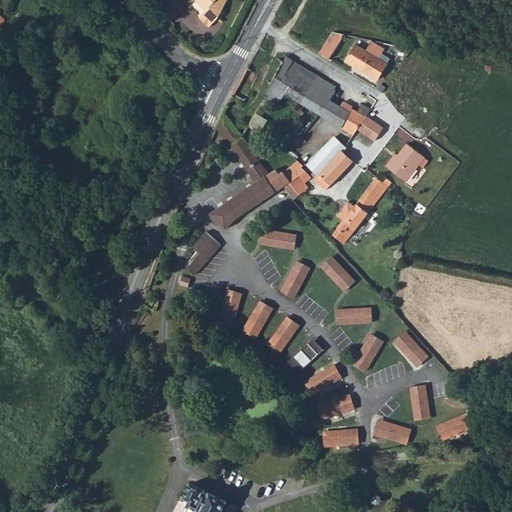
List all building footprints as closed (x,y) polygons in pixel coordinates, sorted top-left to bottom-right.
[(194,0),(204,9),(208,5),(218,15),(225,0),(194,0)] [(204,9),(198,16),(209,26),(218,16),(218,15),(208,5),(204,9)] [(328,58),(344,34),(337,33),(333,32),(319,53),(328,58)] [(355,66),(377,79),(390,58),(382,53),(385,49),(371,41),(366,50),(355,66)] [(355,66),(366,50),(355,44),(345,60),(355,66)] [(398,54),(406,56),(407,55),(410,51),(409,48),(399,46),(398,54)] [(264,97),(277,105),(285,92),(300,102),(317,75),(285,56),(273,76),(274,77),(270,84),(264,97)] [(300,102),(319,113),(328,99),(336,86),(317,75),(300,102)] [(319,113),(353,134),(357,129),(365,115),(370,108),(362,103),(357,111),(352,108),(353,106),(344,101),(340,106),(328,99),(319,113)] [(216,126),(240,160),(256,182),(210,214),(225,229),(236,220),(283,187),(293,200),(299,195),(289,183),(290,181),(283,172),(283,171),(279,173),(275,169),(269,174),(242,135),(224,112),(216,126)] [(357,129),(375,141),(383,127),(365,115),(357,129)] [(307,164),(318,174),(341,150),(344,146),(334,136),(307,164)] [(403,149),(413,156),(416,152),(406,145),(403,149)] [(385,167),(396,175),(406,182),(424,157),(416,152),(413,156),(403,149),(397,157),(395,160),(392,158),(385,167)] [(318,174),(323,179),(330,185),(352,161),(341,150),(318,174)] [(283,172),(290,181),(289,183),(299,195),(308,188),(304,183),(299,177),(306,171),(302,167),(303,165),(297,161),(283,172)] [(299,177),(304,183),(310,177),(306,171),(299,177)] [(376,178),(354,206),(346,201),(336,215),(342,220),(336,227),(337,228),(332,235),(344,244),(387,186),(376,178)] [(323,179),(318,184),(325,190),(330,185),(323,179)] [(263,229),(260,244),(267,246),(269,230),(263,229)] [(269,230),(267,246),(287,249),(290,233),(269,230)] [(191,264),(187,268),(194,275),(221,246),(205,232),(192,247),(198,252),(200,254),(191,264)] [(290,233),(287,249),(294,250),(296,234),(290,233)] [(321,267),(325,271),(337,261),(332,256),(321,267)] [(311,268),(297,261),(294,267),(308,274),(311,268)] [(337,261),(325,271),(340,287),(351,276),(337,261)] [(308,274),(294,267),(284,285),(298,292),(308,274)] [(351,276),(340,287),(344,292),(356,281),(351,276)] [(284,285),(281,291),(295,298),(298,292),(284,285)] [(227,289),(225,296),(240,300),(242,294),(227,289)] [(234,320),(240,300),(225,296),(219,316),(234,320)] [(273,309),(260,301),(256,306),(270,314),(273,309)] [(256,306),(246,324),(260,332),(270,314),(256,306)] [(365,308),(344,309),(345,325),(366,323),(365,308)] [(234,320),(219,316),(218,322),(233,326),(234,320)] [(300,325),(287,316),(283,322),(296,331),(300,325)] [(284,348),(296,331),(283,322),(271,339),(284,348)] [(243,330),(256,338),(260,332),(246,324),(243,330)] [(405,331),(394,341),(398,346),(410,336),(405,331)] [(384,342),(370,334),(367,339),(381,347),(384,342)] [(410,336),(398,346),(412,362),(424,352),(410,336)] [(324,350),(313,338),(308,343),(319,354),(324,350)] [(271,339),(267,344),(280,353),(284,348),(271,339)] [(381,347),(367,339),(357,357),(370,365),(381,347)] [(319,354),(308,343),(293,357),(304,368),(319,354)] [(412,362),(417,367),(428,356),(424,352),(412,362)] [(288,361),(299,373),(304,368),(293,357),(288,361)] [(370,365),(357,357),(353,362),(367,371),(370,365)] [(328,368),(336,381),(342,378),(334,364),(328,368)] [(237,374),(247,381),(253,372),(243,365),(237,374)] [(310,378),(318,392),(336,381),(328,368),(310,378)] [(305,381),(313,395),(318,392),(310,378),(305,381)] [(410,387),(411,394),(427,391),(426,385),(410,387)] [(427,391),(411,394),(414,414),(430,411),(427,391)] [(344,396),(348,411),(355,409),(350,394),(344,396)] [(344,396),(324,403),(328,418),(348,411),(344,396)] [(317,405),(322,420),(328,418),(324,403),(317,405)] [(430,411),(414,414),(415,420),(431,418),(430,411)] [(461,415),(467,430),(473,428),(467,413),(461,415)] [(461,415),(442,423),(449,438),(467,430),(461,415)] [(374,435),(380,436),(385,421),(378,419),(374,435)] [(400,443),(405,427),(385,421),(380,436),(400,443)] [(443,441),(449,438),(442,423),(436,426),(443,441)] [(405,427),(400,443),(406,445),(411,429),(405,427)] [(351,429),(330,431),(331,446),(352,445),(351,429)] [(220,511),(226,502),(211,494),(209,496),(203,493),(204,490),(191,484),(184,497),(191,501),(184,511),(220,511)] [(369,490),(361,503),(376,511),(377,511),(385,499),(369,490)]
